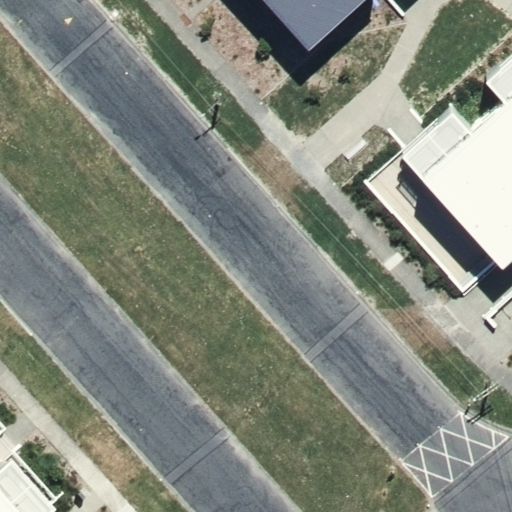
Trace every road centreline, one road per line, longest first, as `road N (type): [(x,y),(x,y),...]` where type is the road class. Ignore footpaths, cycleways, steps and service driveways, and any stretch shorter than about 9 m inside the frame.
road 1 (residential): [(46,0),(502,511)]
road 2 (residential): [(238,511),(0,239)]
